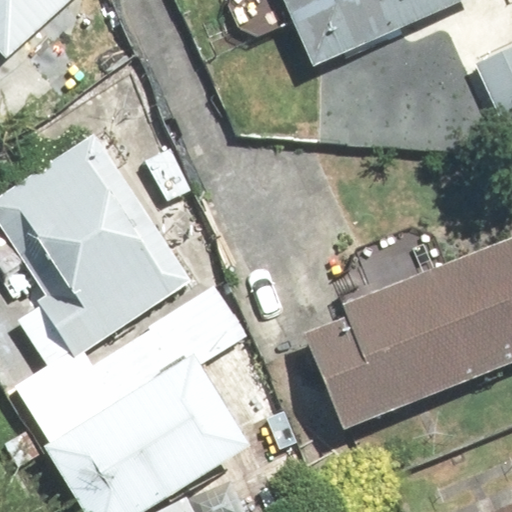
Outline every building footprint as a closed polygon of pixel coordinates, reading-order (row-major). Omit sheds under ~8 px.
[(0,0),(0,70),(85,0),(0,0)] [(265,0),(307,89),(479,10),(473,0),(265,0)] [(511,54),(480,68),(510,139),(511,137),(511,54)] [(196,294),(91,140),(0,201),(0,241),(31,287),(0,307),(0,313),(53,391),(196,294)] [(511,251),(293,346),(338,449),(511,373),(511,251)] [(190,374),(33,469),(59,511),(177,511),(248,469),(190,374)]
